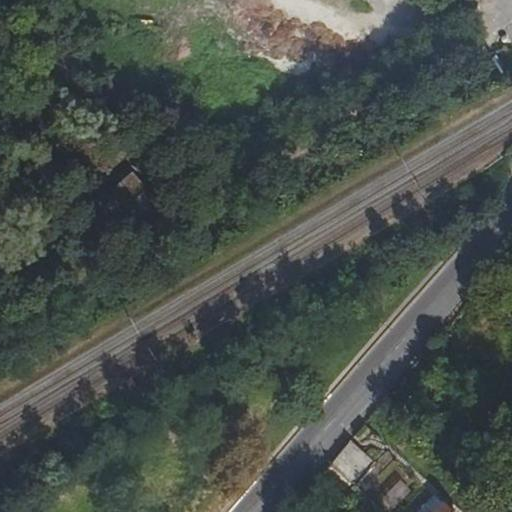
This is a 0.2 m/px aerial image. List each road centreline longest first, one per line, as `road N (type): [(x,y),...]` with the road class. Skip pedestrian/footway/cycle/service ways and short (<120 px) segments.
road 1 (track): [(511,4),(0,327)]
road 2 (secondary): [(256,511),(511,217)]
